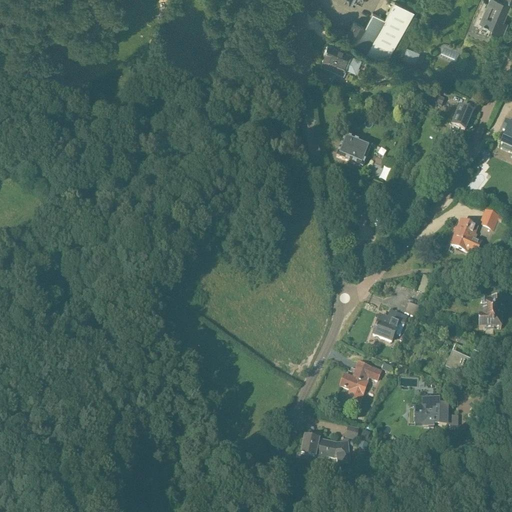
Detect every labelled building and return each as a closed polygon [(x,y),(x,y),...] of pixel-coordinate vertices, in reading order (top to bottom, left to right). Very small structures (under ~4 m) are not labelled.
[(511,4),(511,0),(487,0),(477,25),(490,31),(490,29),(503,35),(508,22),(503,20),(510,4),(511,4)] [(385,64),(414,12),(394,1),(385,19),(372,12),(364,27),(353,21),(342,41),(355,48),(385,64)] [(346,49),(340,47),(339,48),(328,43),(324,53),(325,53),(321,65),(344,74),(352,54),(345,51),(346,49)] [(406,47),(401,59),(415,64),(419,52),(406,47)] [(380,64),(377,73),(389,78),(393,69),(380,64)] [(131,81),(126,94),(128,95),(133,97),(136,89),(138,84),(131,81)] [(441,108),(445,100),(432,96),(429,104),(441,108)] [(463,131),(471,114),(458,108),(451,126),(453,127),(453,129),(457,131),(458,129),(463,131)] [(505,133),(500,145),(502,146),(500,150),(511,154),(511,124),(506,121),(501,131),(505,133)] [(363,168),(371,148),(345,137),(336,157),(363,168)] [(366,194),(379,199),(384,187),(371,182),(366,194)] [(502,224),(503,221),(499,219),(499,217),(486,212),(480,226),(493,232),(497,222),(502,224)] [(454,236),(449,247),(469,255),(475,258),(480,245),(481,243),(475,240),(476,237),(475,236),(478,230),(460,222),(456,231),(455,230),(453,235),(454,236)] [(481,318),(477,318),(478,332),(483,332),(483,336),(494,335),(494,332),(501,331),(501,330),(500,323),(500,319),(504,319),(503,312),(506,312),(506,303),(501,303),(500,302),(490,302),(490,304),(483,304),(480,307),(481,318)] [(414,318),(417,307),(408,304),(404,315),(414,318)] [(403,327),(407,318),(390,312),(387,320),(379,318),(372,338),(392,345),(399,325),(403,327)] [(460,338),(458,343),(466,346),(468,341),(460,338)] [(473,354),(455,347),(452,355),(446,371),(476,384),(479,377),(484,379),(486,374),(481,372),(486,359),(473,354)] [(343,375),(339,388),(348,392),(354,394),(353,396),(350,404),(360,407),(363,399),(368,384),(366,383),(368,380),(378,384),(381,373),(371,369),(357,364),(352,379),(343,375)] [(383,365),(381,371),(389,374),(392,368),(383,365)] [(434,427),(447,427),(447,428),(458,428),(458,418),(447,417),(447,407),(439,407),(439,402),(423,402),(423,411),(415,411),(415,427),(422,427),(422,429),(434,430),(434,427)] [(348,428),(345,439),(356,442),(359,431),(348,428)] [(360,439),(359,441),(366,444),(369,435),(363,432),(360,439)] [(305,437),(301,455),(326,461),(326,459),(333,461),(336,460),(337,466),(342,465),(350,464),(349,460),(349,459),(348,443),(336,444),(305,437)] [(360,442),(358,449),(366,451),(368,445),(360,442)]
